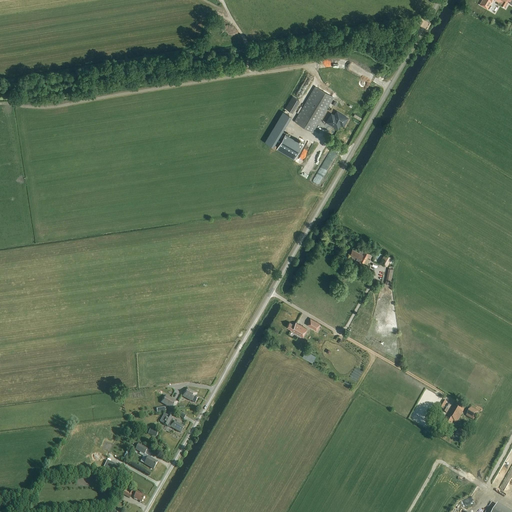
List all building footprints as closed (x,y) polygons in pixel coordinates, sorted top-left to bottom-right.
[(482,0),(480,5),(487,9),(491,3),(493,0),(482,0)] [(334,97),(315,86),(294,121),(313,132),(334,97)] [(284,98),(278,108),(284,112),(291,102),(284,98)] [(331,114),(328,119),(327,122),(338,128),(340,124),(343,126),(348,118),(337,111),(334,115),(331,114)] [(277,149),(294,159),(303,144),(285,134),(277,149)] [(351,260),(352,261),(353,262),(354,262),(355,262),(355,261),(359,262),(360,261),(367,265),(372,255),(361,249),(359,253),(352,249),(352,250),(350,250),(349,253),(350,254),(349,255),(352,257),(352,258),(351,259),(351,260)] [(380,263),(387,267),(392,258),(385,254),(380,263)] [(310,319),(307,325),(311,328),(316,331),(316,330),(320,324),(315,321),(310,319)] [(303,336),(307,329),(296,323),(294,325),(289,322),(287,327),(303,336)] [(281,327),(279,332),(296,339),(298,334),(281,327)] [(312,362),(315,356),(309,353),(306,359),(312,362)] [(195,403),(198,398),(194,395),(195,393),(187,388),(183,396),(191,401),(195,403)] [(161,403),(173,410),(178,403),(165,395),(161,403)] [(440,407),(444,410),(443,411),(447,413),(449,410),(444,407),(447,402),(444,400),(440,407)] [(464,409),(455,404),(447,418),(446,418),(444,422),(451,426),(453,421),(456,423),(464,409)] [(466,416),(473,420),(477,414),(478,414),(479,413),(478,412),(471,408),(466,416)] [(174,415),(169,412),(167,415),(164,414),(160,422),(163,424),(168,427),(168,425),(171,427),(181,433),(184,427),(174,421),(173,422),(171,420),(174,415)] [(461,416),(458,421),(465,424),(467,420),(461,416)] [(172,436),(174,433),(165,427),(163,430),(172,436)] [(461,439),(465,431),(459,428),(455,435),(461,439)] [(148,434),(156,437),(158,432),(150,429),(148,434)] [(139,444),(136,449),(144,454),(147,449),(139,444)] [(157,462),(148,457),(145,464),(153,469),(157,462)] [(130,499),(134,491),(131,489),(129,493),(121,489),(119,492),(122,494),(130,499)] [(137,492),(134,498),(141,503),(145,497),(137,492)]
